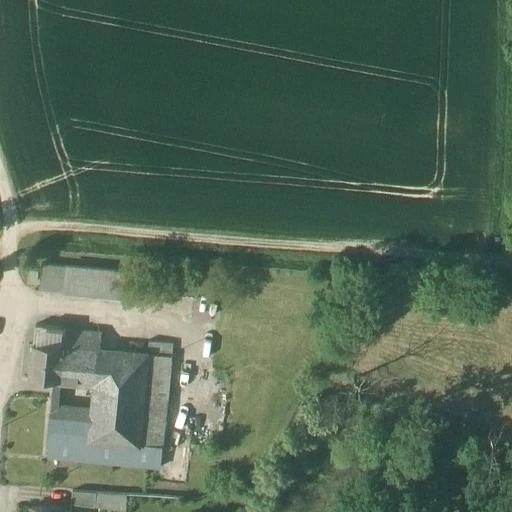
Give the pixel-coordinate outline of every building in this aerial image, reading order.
[(67,266),(42,264),(39,290),(65,292),(67,266)] [(126,272),(67,266),(65,292),(124,298),(126,272)] [(66,327),(38,325),(36,343),(64,346),(66,329),(66,327)] [(100,333),(66,329),(64,346),(98,349),(100,333)] [(172,344),(149,342),(148,353),(171,356),(172,344)] [(36,343),(34,343),(31,376),(61,380),(64,346),(36,343)] [(98,349),(64,346),(61,380),(95,384),(98,349)] [(148,353),(98,349),(95,384),(96,384),(91,429),(90,441),(128,444),(140,445),(144,401),(148,353)] [(171,356),(148,353),(144,401),(167,403),(171,356)] [(167,403),(144,401),(140,445),(162,447),(163,447),(167,403)] [(71,427),(50,424),(49,437),(70,439),(71,427)] [(91,429),(71,427),(70,439),(90,441),(91,429)] [(70,439),(49,437),(47,458),(89,462),(92,441),(90,441),(70,439)] [(128,444),(92,441),(89,462),(125,465),(125,464),(128,444)] [(140,445),(128,444),(125,464),(160,467),(162,447),(140,445)] [(95,492),(72,491),(71,505),(94,507),(95,492)]
